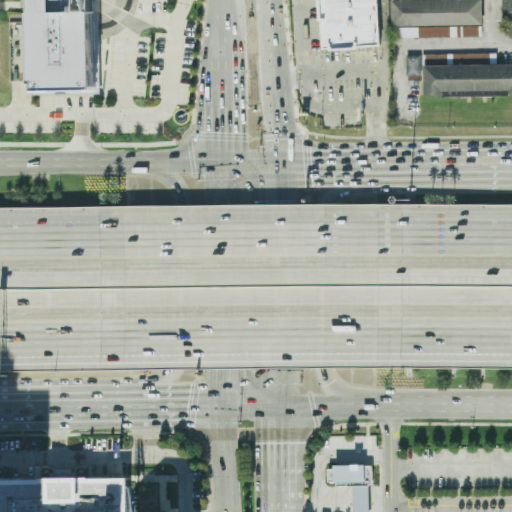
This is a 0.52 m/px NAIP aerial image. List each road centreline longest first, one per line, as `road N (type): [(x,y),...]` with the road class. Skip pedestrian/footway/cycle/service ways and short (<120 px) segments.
road 1 (primary): [(358,156),(334,169),(317,192),(310,222),(314,356),(339,397),(373,407)]
road 2 (primary): [(146,413),(187,359),(190,219),(182,196),(138,157)]
road 3 (motorway): [(379,275),(113,278)]
road 4 (motorway): [(378,239),(112,236)]
road 5 (motorway): [(113,342),(379,340)]
road 6 (motorway): [(113,299),(375,297)]
road 7 (secondary): [(219,156),(222,413)]
road 8 (secondary): [(274,412),(284,156)]
road 9 (primary): [(219,156),(0,156)]
road 10 (motorway): [(379,224),(203,235)]
road 11 (primary): [(511,156),(358,156)]
road 12 (primary): [(0,414),(146,413)]
road 13 (primary): [(373,407),(511,408)]
road 14 (motorway): [(375,297),(511,297)]
road 15 (motorway): [(511,238),(378,239)]
road 16 (motorway): [(511,220),(379,224)]
road 17 (motorway): [(511,275),(379,275)]
road 18 (motorway): [(379,340),(511,340)]
road 19 (secondary): [(284,156),(271,31)]
